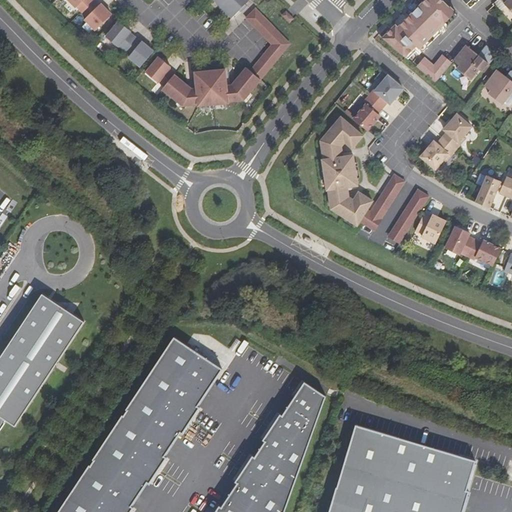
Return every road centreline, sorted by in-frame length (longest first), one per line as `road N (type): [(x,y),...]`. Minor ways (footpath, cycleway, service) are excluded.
road 1 (residential): [(353,33),(422,96),(394,148),(400,168),(511,226)]
road 2 (secondary): [(256,228),(349,280),(511,348)]
road 3 (secondary): [(182,179),(0,22)]
road 4 (residential): [(353,33),(246,168)]
